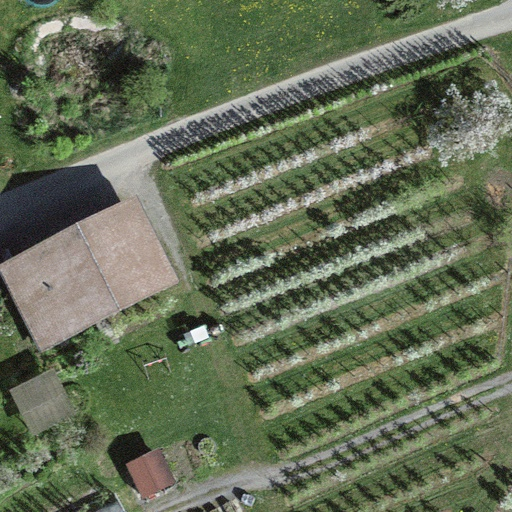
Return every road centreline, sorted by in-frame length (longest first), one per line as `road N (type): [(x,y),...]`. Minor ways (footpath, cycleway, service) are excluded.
road 1 (track): [(0,199),(360,56),(511,12)]
road 2 (track): [(150,511),(354,449),(511,379)]
